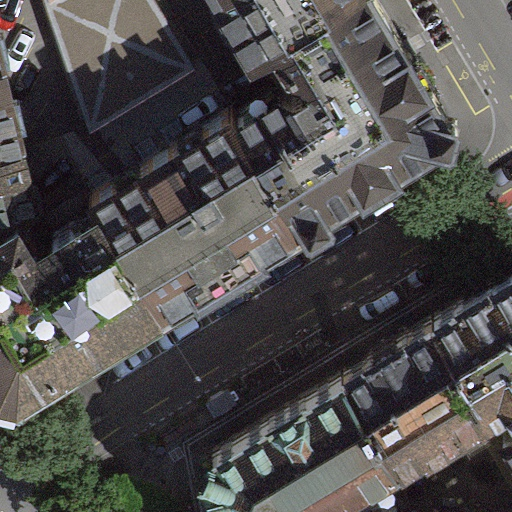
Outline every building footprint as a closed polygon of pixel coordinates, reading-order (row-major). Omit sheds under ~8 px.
[(162,10),(155,0),(40,0),(41,5),(89,77),(140,48),(162,10)] [(229,0),(258,45),(266,40),(332,0),(229,0)] [(457,127),(381,0),(332,0),(266,40),(287,75),(245,100),(314,214),(457,127)] [(0,138),(30,131),(0,9),(0,138)] [(179,296),(314,214),(245,100),(110,182),(179,296)] [(0,138),(0,220),(30,202),(44,190),(30,131),(0,138)] [(179,296),(110,182),(45,225),(30,202),(0,220),(0,373),(7,384),(30,386),(179,296)] [(511,270),(445,311),(488,385),(508,373),(511,380),(511,270)] [(445,311),(354,367),(405,457),(498,405),(488,385),(445,311)] [(405,457),(354,367),(215,451),(212,496),(201,506),(202,511),(405,511),(358,505),(350,483),(405,457)]
